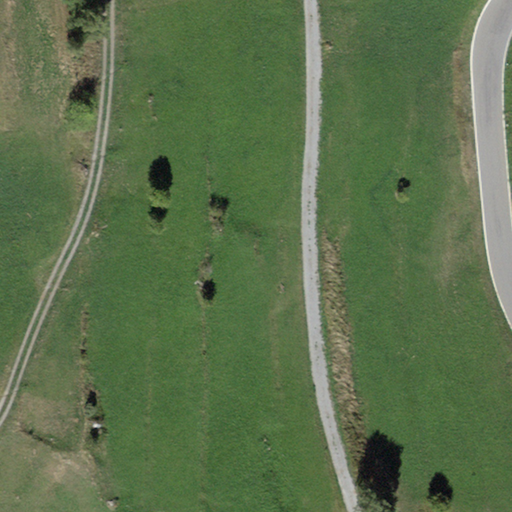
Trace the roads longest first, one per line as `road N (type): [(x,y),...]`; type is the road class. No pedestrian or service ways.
road 1 (track): [(312,0),(316,340),(334,441),(359,511)]
road 2 (track): [(117,0),(103,171),(0,420)]
road 3 (secondary): [(511,292),(497,221),(487,81),(508,0)]
